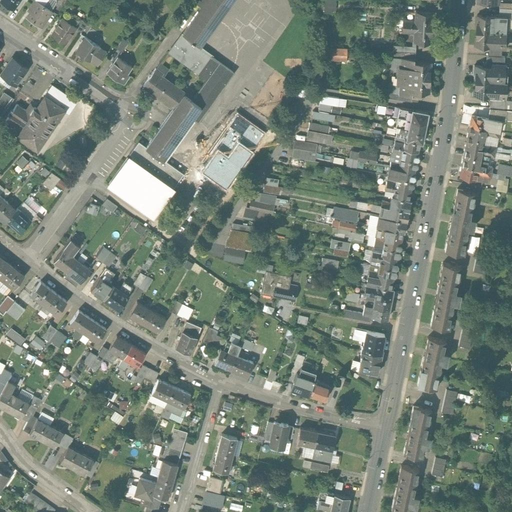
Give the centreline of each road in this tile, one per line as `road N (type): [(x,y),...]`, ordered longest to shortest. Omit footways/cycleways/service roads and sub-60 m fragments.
road 1 (secondary): [(384,429),(448,112),(460,0)]
road 2 (residential): [(220,382),(117,326),(25,260)]
road 3 (residential): [(384,429),(220,382)]
road 4 (residential): [(0,25),(119,106)]
road 5 (residential): [(180,511),(220,382)]
